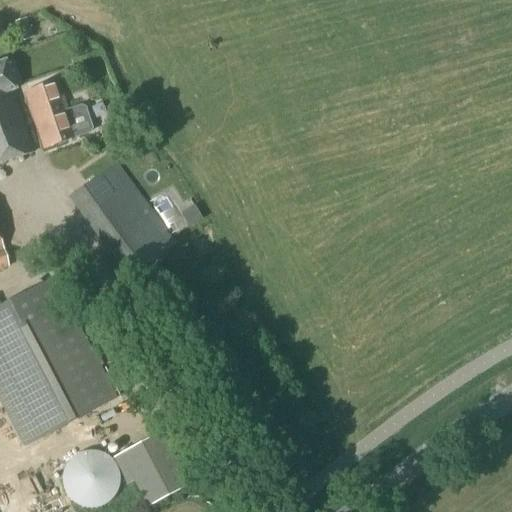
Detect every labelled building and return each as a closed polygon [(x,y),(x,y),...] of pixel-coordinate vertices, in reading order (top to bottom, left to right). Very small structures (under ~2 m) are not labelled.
[(26,19),(13,24),(20,44),(34,39),(26,19)] [(0,165),(32,154),(11,93),(14,91),(4,63),(0,64),(0,165)] [(56,83),(24,93),(43,151),(75,140),(74,139),(89,134),(90,130),(84,110),(80,108),(66,113),(56,83)] [(67,200),(126,282),(175,246),(116,164),(67,200)] [(61,293),(7,321),(0,307),(0,400),(24,447),(117,398),(61,293)] [(214,367),(204,374),(210,382),(220,376),(214,367)] [(106,430),(123,421),(115,406),(98,415),(106,430)] [(147,509),(187,488),(159,435),(120,455),(147,509)] [(111,462),(109,460),(107,459),(105,458),(103,456),(100,455),(98,455),(96,454),(93,454),(91,454),(88,454),(86,454),(83,455),(81,455),(78,456),(76,458),(74,459),(72,460),(70,462),(69,464),(67,466),(66,468),(65,470),(64,473),(63,475),(62,477),(62,480),(62,482),(62,485),(62,487),(63,490),(64,492),(65,495),(66,497),(67,499),(69,501),(70,503),(72,504),(74,506),(76,507),(78,508),(81,509),(83,510),(86,511),(88,511),(91,511),(93,511),(96,511),(98,510),(100,509),(103,508),(105,507),(107,506),(109,504),(111,503),(113,501),(114,499),(115,497),(117,495),(117,492),(118,490),(119,487),(119,485),(119,482),(119,480),(119,477),(118,475),(117,473),(117,470),(115,468),(114,466),(113,464),(111,462)]
